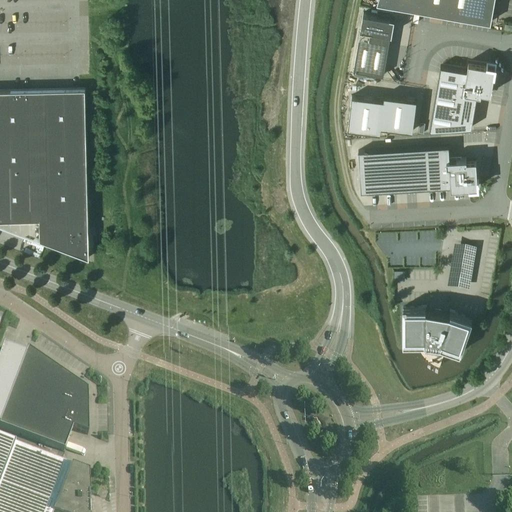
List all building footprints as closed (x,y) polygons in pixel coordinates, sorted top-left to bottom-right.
[(377,0),(377,2),(378,2),(395,5),(491,22),(494,0),(377,0)] [(376,9),(376,10),(393,13),(393,12),(395,5),(378,2),(376,9)] [(383,75),(391,33),(392,33),(394,17),(363,12),(353,70),(383,75)] [(440,65),(437,86),(477,93),(481,94),(481,92),(481,91),(491,93),(492,86),(494,75),(495,66),(486,65),(468,62),(467,70),(440,65)] [(437,86),(433,106),(474,113),(477,93),(437,86)] [(0,219),(40,219),(40,238),(37,237),(37,238),(89,257),(85,88),(0,89),(0,219)] [(352,95),(348,129),(380,133),(381,127),(413,131),(417,99),(384,95),(383,99),(352,95)] [(433,106),(429,130),(471,127),(474,113),(433,106)] [(451,186),(451,188),(478,186),(477,159),(467,160),(467,157),(450,158),(449,145),(358,150),(361,191),(451,186)] [(404,272),(395,272),(395,280),(404,280),(404,272)] [(403,343),(425,343),(425,341),(439,343),(438,346),(460,353),(472,318),(450,310),(450,313),(441,311),(442,308),(434,307),(434,310),(425,309),(425,306),(403,306),(403,343)] [(3,349),(0,357),(0,428),(33,440),(64,452),(69,440),(73,430),(87,435),(87,436),(88,436),(87,392),(27,350),(27,351),(25,357),(3,349)] [(0,441),(0,511),(89,511),(89,474),(0,441)]
